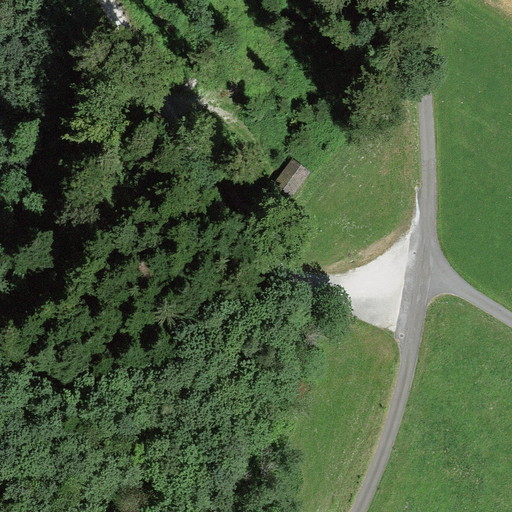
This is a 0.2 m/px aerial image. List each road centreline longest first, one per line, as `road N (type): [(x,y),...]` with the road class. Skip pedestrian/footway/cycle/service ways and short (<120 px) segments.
road 1 (track): [(412,292),(277,275),(240,238),(107,0)]
road 2 (unclassified): [(418,0),(425,206),(416,269)]
road 3 (residential): [(416,269),(390,408),(353,511)]
